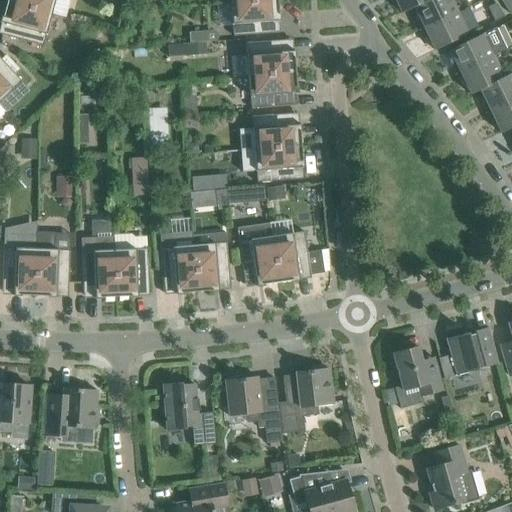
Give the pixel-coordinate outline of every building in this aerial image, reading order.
[(6,0),(6,2),(52,14),(52,12),(64,15),(67,0),(6,0)] [(233,36),(257,34),(277,33),(276,15),(279,14),(277,0),(270,0),(231,3),(233,36)] [(414,7),(426,0),(392,0),(400,8),(402,13),(414,7)] [(424,28),(458,12),(452,0),(426,0),(414,7),(416,10),(418,22),(421,21),(424,28)] [(511,0),(502,0),(501,1),(510,13),(511,12),(511,0)] [(43,46),(52,14),(6,2),(2,16),(5,17),(1,35),(20,40),(43,46)] [(496,3),(488,7),(495,21),(504,16),(496,3)] [(468,34),(467,30),(477,26),(469,7),(458,13),(458,12),(424,28),(427,35),(424,36),(433,46),(435,50),(468,34)] [(496,27),(449,50),(451,54),(454,67),(457,65),(460,72),(494,56),(506,50),(496,27)] [(189,33),(190,44),(204,43),(218,42),(217,30),(189,33)] [(249,76),(295,72),(294,57),(291,58),(290,40),(270,41),(246,43),(249,76)] [(204,43),(190,44),(167,45),(168,57),(205,54),(204,43)] [(480,90),(504,77),(494,56),(460,72),(463,79),(460,81),(469,90),(471,94),(480,90)] [(0,101),(22,81),(0,57),(0,101)] [(65,69),(62,75),(71,80),(77,70),(71,67),(65,69)] [(251,109),(275,107),(295,106),(293,87),(297,87),(295,72),(249,76),(251,109)] [(490,111),(511,100),(511,73),(504,77),(480,90),(482,93),(484,105),(487,104),(490,111)] [(195,96),(184,97),(185,116),(197,116),(195,96)] [(501,133),(511,128),(511,127),(511,100),(490,111),(494,118),(491,119),(499,129),(501,133)] [(146,108),(149,140),(165,139),(163,120),(162,120),(161,107),(146,108)] [(240,151),(301,146),(300,131),(297,131),(295,113),(275,115),(252,117),(253,128),(239,129),(240,151)] [(21,138),(21,158),(36,159),(37,139),(21,138)] [(186,143),(188,155),(199,153),(198,142),(186,143)] [(204,154),(213,153),(212,145),(203,146),(204,154)] [(257,183),(280,181),(300,179),(299,161),(302,161),(301,146),(240,151),(242,172),(256,171),(257,183)] [(131,167),(132,186),(149,185),(147,166),(146,166),(146,158),(131,159),(132,167),(131,167)] [(205,176),(192,177),(193,192),(206,191),(205,176)] [(75,197),(74,177),(56,177),(56,198),(75,197)] [(283,185),(266,188),(268,201),(285,198),(283,185)] [(226,189),(190,193),(191,207),(192,207),(192,208),(218,206),(218,210),(228,208),(226,189)] [(35,296),(36,232),(36,221),(4,228),(4,248),(2,271),(2,291),(20,292),(20,295),(35,296)] [(271,236),(272,236),(269,223),(237,228),(239,241),(245,284),(263,282),(263,285),(278,283),(271,236)] [(271,236),(278,283),(293,280),(293,277),(311,275),(304,231),(272,236),(271,236)] [(35,296),(50,296),(50,293),(68,293),(70,250),(54,249),(55,233),(36,232),(35,296)] [(192,232),(160,234),(161,248),(163,271),(164,291),(182,290),(182,293),(198,292),(193,235),(192,232)] [(214,244),(194,246),(198,292),(212,290),(212,287),(230,286),(229,266),(227,242),(226,232),(213,233),(214,244)] [(147,249),(146,249),(146,236),(134,237),(131,234),(113,235),(113,237),(117,297),(132,296),(131,293),(149,292),(149,272),(147,249)] [(113,237),(92,238),(81,238),(81,251),(83,275),(83,295),(101,294),(101,297),(117,297),(113,237)] [(310,250),(310,272),(330,272),(329,249),(310,250)] [(511,322),(508,323),(511,336),(511,342),(501,345),(502,351),(508,370),(509,376),(511,375),(511,322)] [(450,355),(439,359),(444,379),(456,375),(498,364),(493,347),(488,327),(475,331),(475,334),(469,336),(468,333),(446,339),(450,355)] [(394,358),(391,364),(396,367),(402,386),(395,388),(400,408),(423,402),(422,397),(440,392),(443,391),(440,383),(435,363),(423,367),(422,361),(418,346),(406,350),(400,347),(397,352),(392,353),(394,358)] [(278,404),(282,434),(305,431),(303,416),(318,414),(317,406),(332,404),(328,368),(296,372),(297,376),(283,377),(286,403),(278,404)] [(282,434),(278,404),(275,378),(257,380),(257,376),(225,380),(230,417),(247,414),(248,422),(258,421),(258,428),(265,427),(267,443),(282,442),(282,434)] [(212,412),(199,413),(198,399),(195,399),(194,384),(182,385),(181,383),(163,384),(164,400),(161,400),(162,415),(165,415),(167,431),(185,429),(185,427),(192,426),(194,445),(215,443),(212,412)] [(29,422),(30,406),(31,386),(0,384),(0,431),(14,432),(14,422),(29,422)] [(44,422),(44,436),(61,437),(66,433),(67,427),(75,427),(93,428),(95,429),(95,425),(98,425),(99,407),(96,407),(97,390),(63,388),(62,396),(46,394),(46,402),(44,422)] [(451,408),(448,396),(441,398),(444,409),(451,408)] [(437,466),(426,469),(433,492),(429,493),(434,509),(453,504),(461,501),(462,504),(479,499),(471,469),(467,470),(460,445),(453,447),(433,453),(437,466)] [(38,451),(37,474),(51,475),(53,452),(38,451)] [(299,454),(287,455),(289,468),(300,467),(299,454)] [(270,463),(271,473),(283,471),(282,461),(270,463)] [(300,476),(289,480),(296,505),(306,502),(309,511),(354,511),(346,480),(331,484),(328,472),(300,475),(300,476)] [(282,492),(277,475),(258,480),(263,497),(282,492)] [(17,478),(17,490),(33,491),(34,479),(17,478)] [(37,478),(37,491),(50,492),(51,478),(37,478)] [(257,495),(254,478),(241,481),(244,497),(257,495)] [(176,508),(173,509),(173,511),(228,511),(228,506),(224,483),(216,485),(196,488),(198,500),(175,504),(176,508)] [(95,496),(76,495),(52,493),(50,511),(106,511),(106,510),(95,509),(95,496)] [(10,495),(9,511),(21,511),(22,496),(10,495)]
